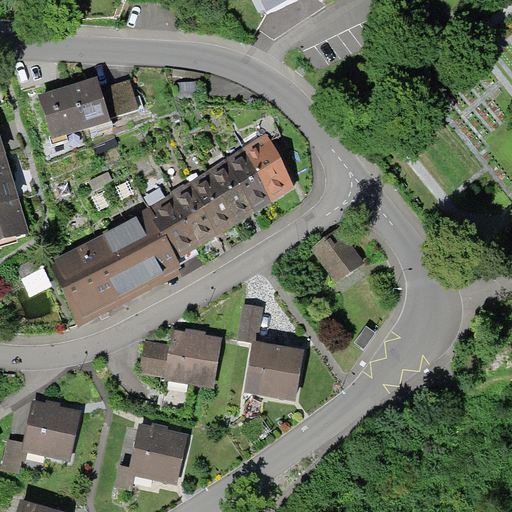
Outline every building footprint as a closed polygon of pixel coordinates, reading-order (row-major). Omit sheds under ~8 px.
[(51,0),(57,8),(70,0),(51,0)] [(264,0),(270,13),(299,0),(264,0)] [(102,95),(99,83),(84,87),(65,93),(41,101),(55,139),(110,124),(109,121),(102,95)] [(129,86),(102,95),(109,121),(138,114),(129,86)] [(280,196),(293,188),(268,140),(194,189),(153,213),(175,260),(189,251),(211,238),(229,227),(243,219),(260,208),(280,196)] [(0,243),(25,236),(20,221),(17,209),(10,185),(4,167),(0,152),(0,243)] [(81,324),(181,272),(175,260),(153,213),(54,265),(81,324)] [(340,284),(363,267),(339,233),(315,250),(340,284)] [(28,280),(34,296),(55,288),(48,272),(28,280)] [(259,342),(264,308),(244,305),(239,339),(259,342)] [(221,338),(170,331),(168,344),(146,341),(142,371),(164,374),(163,380),(214,387),(221,338)] [(305,350),(253,344),(247,394),(298,400),(305,350)] [(86,409),(35,398),(24,446),(11,444),(6,466),(24,470),(29,448),(75,458),(86,409)] [(189,437),(139,426),(129,472),(116,469),(112,490),(130,494),(134,474),(179,484),(189,437)] [(68,511),(19,500),(16,511),(68,511)]
